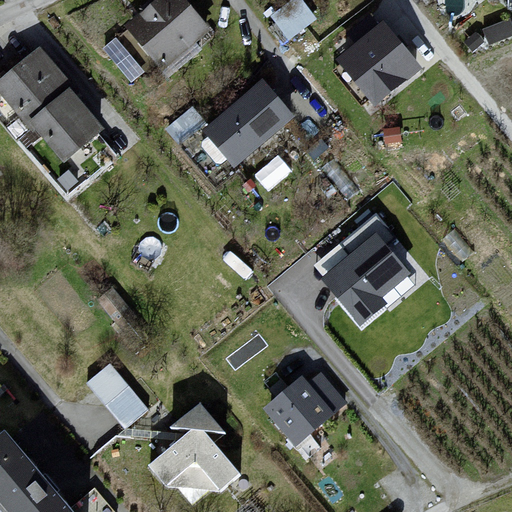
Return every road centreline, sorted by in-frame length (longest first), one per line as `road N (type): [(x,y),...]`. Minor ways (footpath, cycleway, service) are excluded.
road 1 (residential): [(436,511),(447,487),(297,308),(313,281)]
road 2 (residential): [(402,0),(511,137)]
road 3 (residential): [(230,0),(315,110)]
road 4 (unknown): [(24,6),(108,109)]
